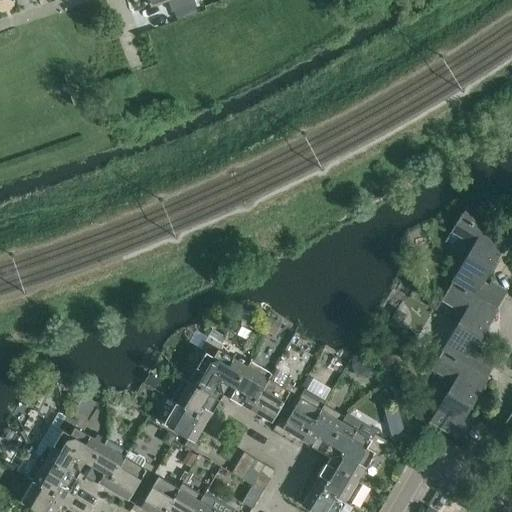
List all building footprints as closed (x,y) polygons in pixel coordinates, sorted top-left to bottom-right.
[(148,0),(151,7),(168,1),(172,12),(196,4),(194,0),(148,0)] [(198,13),(195,4),(174,11),(178,20),(198,13)] [(476,295),(509,240),(493,231),(497,224),(467,206),(463,213),(462,213),(451,231),(474,245),(452,281),(476,296),(476,295)] [(441,300),(464,313),(442,350),(466,364),(499,309),(476,295),(476,296),(452,281),(441,300)] [(396,309),(390,319),(401,325),(407,315),(396,309)] [(212,329),(208,336),(221,344),(225,337),(212,329)] [(221,344),(208,336),(204,343),(217,350),(213,356),(223,393),(229,397),(247,367),(247,366),(218,349),(221,344)] [(206,352),(188,381),(188,382),(219,400),(223,393),(213,356),(217,350),(204,343),(200,349),(206,352)] [(431,368),(454,382),(430,423),(453,437),(489,377),(466,364),(442,350),(431,368)] [(269,379),(272,374),(250,361),(247,366),(247,367),(229,397),(250,409),(268,379),(269,379)] [(148,374),(144,383),(155,389),(160,380),(148,374)] [(171,400),(176,403),(207,421),(219,400),(188,382),(188,381),(183,378),(171,400)] [(284,389),(269,379),(268,379),(250,409),(271,422),(285,398),(290,401),(297,388),(288,383),(284,389)] [(280,418),(273,430),(282,435),(286,430),(303,441),(321,409),(320,409),(324,404),(326,401),(305,388),(300,397),(286,421),(280,418)] [(189,439),(186,443),(199,450),(203,442),(197,438),(207,421),(176,403),(164,424),(189,439)] [(324,404),(320,409),(321,409),(303,441),(324,453),(342,422),(345,417),(324,404)] [(387,442),(374,434),(377,430),(348,412),(345,417),(342,422),(324,453),(330,457),(367,447),(371,441),(384,448),(387,442)] [(43,450),(40,457),(76,478),(80,472),(70,435),(64,431),(71,418),(65,414),(64,416),(59,425),(47,444),(43,450)] [(71,418),(64,431),(70,435),(80,472),(86,475),(104,444),(107,439),(98,433),(94,439),(75,427),(78,422),(71,418)] [(401,421),(390,425),(394,440),(405,436),(401,421)] [(168,431),(161,441),(169,446),(176,436),(168,431)] [(107,439),(104,444),(86,475),(107,488),(125,457),(126,457),(129,452),(107,439)] [(357,481),(375,452),(380,455),(384,448),(371,441),(367,447),(330,457),(326,463),(357,481)] [(209,456),(214,448),(203,442),(199,450),(209,456)] [(188,451),(182,462),(190,467),(197,456),(188,451)] [(154,467),(145,462),(145,458),(138,455),(135,456),(129,452),(126,457),(125,457),(107,488),(128,500),(142,477),(146,479),(154,467)] [(244,452),(232,473),(242,479),(255,458),(244,452)] [(40,457),(27,478),(32,481),(33,481),(64,499),(76,478),(40,457)] [(255,458),(242,479),(252,485),(256,480),(260,472),(265,464),(255,458)] [(345,502),(350,505),(363,484),(357,481),(326,463),(314,484),(345,502)] [(260,472),(271,478),(275,471),(265,464),(260,472)] [(256,480),(266,486),(271,478),(260,472),(256,480)] [(132,509),(136,511),(142,511),(144,509),(148,511),(165,511),(179,489),(179,488),(158,476),(144,500),(139,497),(132,509)] [(251,487),(262,494),(266,486),(256,480),(252,485),(251,487)] [(32,481),(20,502),(37,511),(55,511),(64,499),(33,481),(32,481)] [(204,496),(182,483),(179,488),(179,489),(165,511),(193,511),(200,501),(201,501),(204,496)] [(301,505),(313,511),(338,511),(345,502),(314,484),(301,505)] [(247,495),(257,501),(262,494),(251,487),(247,495)] [(200,501),(193,511),(233,511),(234,510),(235,509),(205,492),(203,496),(204,496),(201,501),(200,501)] [(247,495),(242,503),(253,509),(257,501),(247,495)]
